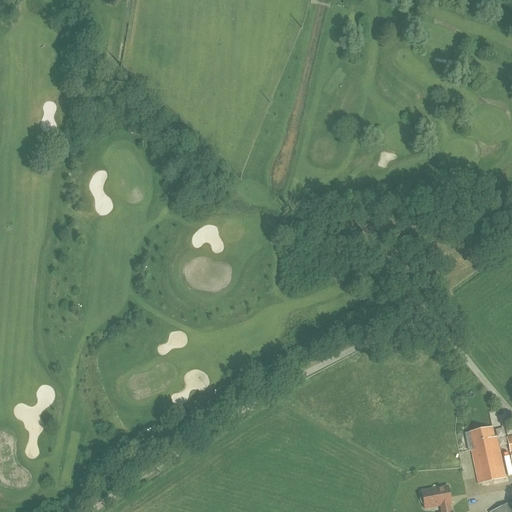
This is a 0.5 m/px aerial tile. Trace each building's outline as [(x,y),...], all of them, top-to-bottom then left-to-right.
[(425,235),(430,243),(447,234),(442,226),(425,235)] [(401,239),(421,266),(423,269),(433,283),(444,277),(434,263),(411,232),(401,239)] [(495,437),(492,427),(465,433),(469,451),(471,450),(479,484),(506,478),(497,437),(495,437)] [(420,499),(420,500),(420,501),(420,502),(421,503),(421,504),(422,504),(423,505),(424,505),(424,509),(440,506),(440,511),(453,511),(451,511),(450,505),(452,505),(448,485),(421,490),(422,495),(421,496),(421,497),(420,498),(420,499)] [(511,511),(511,501),(490,511),(511,511)]
